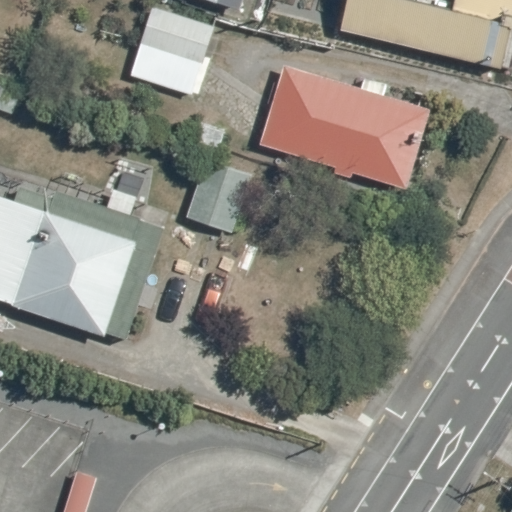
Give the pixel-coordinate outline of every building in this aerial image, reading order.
[(239,0),(207,0),(236,10),(239,0)] [(511,72),(511,0),(348,0),(341,31),(497,69),(511,72)] [(215,25),(152,3),(139,42),(202,63),(215,25)] [(261,144),(333,166),(331,173),(356,180),(358,174),(408,189),(432,110),(388,97),(391,86),(357,76),(354,86),(285,65),(261,144)] [(254,173),(205,157),(186,217),(235,232),(254,173)] [(163,229),(0,175),(0,302),(16,307),(105,336),(126,343),(163,229)]
